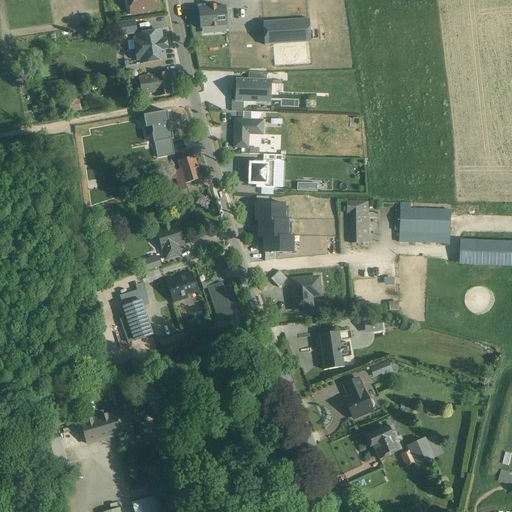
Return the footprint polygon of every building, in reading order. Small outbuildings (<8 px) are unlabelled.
[(129,0),(132,15),(145,13),(146,11),(155,9),(153,0),(129,0)] [(209,8),(198,9),(199,30),(201,30),(202,35),(226,33),(225,27),(227,27),(227,23),(233,23),(232,9),(225,10),(225,7),(215,7),(215,6),(209,6),(209,8)] [(308,20),(262,22),(263,45),(295,44),(310,43),(309,29),(308,20)] [(134,22),(116,24),(118,36),(136,33),(134,22)] [(160,32),(135,36),(136,40),(133,40),(136,60),(140,60),(140,64),(164,60),(163,50),(166,49),(165,41),(161,42),(160,32)] [(169,73),(154,75),(155,81),(157,93),(157,98),(172,95),(169,73)] [(270,82),(236,80),(235,101),(258,102),(259,95),(269,95),(270,82)] [(148,84),(140,86),(141,95),(157,93),(155,81),(147,82),(148,84)] [(263,121),(235,120),(233,148),(248,149),(248,135),(262,135),(263,121)] [(172,140),(154,143),(157,158),(174,155),(172,140)] [(194,157),(178,162),(182,177),(185,184),(186,184),(201,179),(194,157)] [(268,164),(249,163),(248,185),(258,185),(258,183),(258,185),(267,186),(268,164)] [(182,177),(177,178),(181,191),(188,189),(186,184),(185,184),(182,177)] [(181,191),(176,193),(178,199),(190,195),(188,189),(181,191)] [(367,202),(347,202),(347,213),(350,213),(350,243),(368,242),(367,202)] [(284,204),(255,204),(255,220),(284,220),(284,204)] [(412,209),(400,209),(399,219),(396,219),(396,222),(399,222),(399,242),(449,244),(449,224),(453,224),(453,220),(450,220),(450,211),(412,209)] [(287,220),(258,220),(258,237),(287,237),(287,220)] [(169,226),(162,229),(161,230),(157,231),(158,235),(157,237),(160,245),(161,246),(165,259),(179,255),(176,245),(182,243),(177,225),(170,227),(169,226)] [(293,236),(264,237),(264,253),(293,253),(293,236)] [(511,244),(462,242),(461,263),(511,264),(511,244)] [(157,258),(141,263),(144,271),(159,266),(157,258)] [(191,273),(166,282),(173,303),(181,301),(180,297),(197,291),(191,273)] [(289,278),(292,313),(314,311),(313,298),(321,297),(320,276),(289,278)] [(221,284),(208,288),(219,320),(230,316),(231,320),(239,317),(229,285),(222,288),(221,284)] [(140,301),(123,307),(134,341),(151,335),(140,301)] [(399,311),(398,302),(388,303),(389,311),(399,311)] [(371,313),(359,315),(360,322),(364,321),(366,332),(382,330),(380,318),(372,319),(371,313)] [(338,332),(327,334),(328,346),(320,347),(324,370),(344,367),(338,332)] [(183,334),(159,342),(163,353),(187,345),(183,334)] [(327,334),(316,335),(317,348),(320,347),(328,346),(327,334)] [(388,362),(369,369),(373,378),(382,374),(383,377),(393,374),(388,362)] [(357,379),(344,385),(348,396),(362,390),(357,379)] [(362,390),(348,396),(351,402),(350,404),(347,406),(353,419),(371,410),(370,409),(372,408),(374,405),(372,401),(369,400),(367,400),(362,390)] [(123,410),(109,414),(115,435),(129,432),(123,410)] [(107,415),(80,423),(86,444),(115,435),(115,436),(115,435),(109,414),(107,415)] [(388,427),(364,437),(369,448),(373,446),(379,460),(401,449),(396,437),(393,439),(388,427)] [(424,440),(409,447),(417,466),(432,459),(424,440)] [(409,450),(400,454),(406,467),(415,463),(409,450)] [(510,473),(501,470),(498,481),(511,485),(511,475),(510,475),(510,473)] [(151,511),(147,498),(130,503),(132,511),(151,511)]
